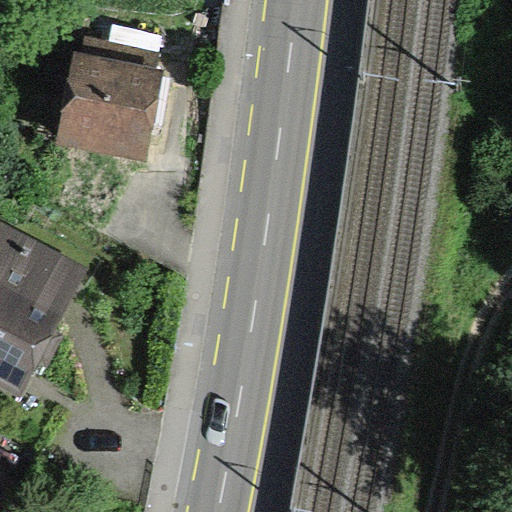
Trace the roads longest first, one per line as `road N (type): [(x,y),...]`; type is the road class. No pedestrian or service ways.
road 1 (primary): [(215,511),(248,350),(291,0)]
road 2 (track): [(428,511),(449,406),(499,290),(511,279)]
